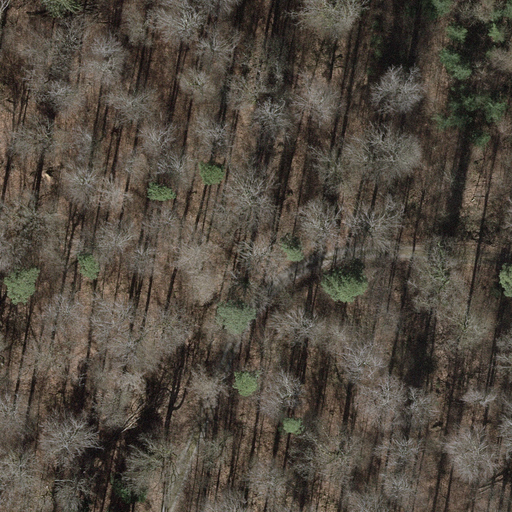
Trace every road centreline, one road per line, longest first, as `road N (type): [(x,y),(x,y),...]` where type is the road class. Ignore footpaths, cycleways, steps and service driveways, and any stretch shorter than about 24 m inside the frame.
road 1 (track): [(511,257),(354,253),(276,282),(216,389),(170,511)]
road 2 (track): [(0,380),(133,350),(170,360),(216,389)]
